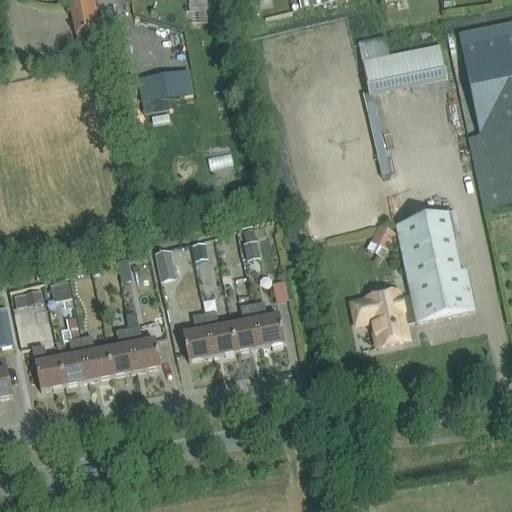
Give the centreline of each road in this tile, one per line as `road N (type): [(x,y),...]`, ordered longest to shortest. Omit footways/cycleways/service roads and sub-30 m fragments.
road 1 (tertiary): [(0,486),(315,424),(430,420),(511,405)]
road 2 (residential): [(0,439),(296,380)]
